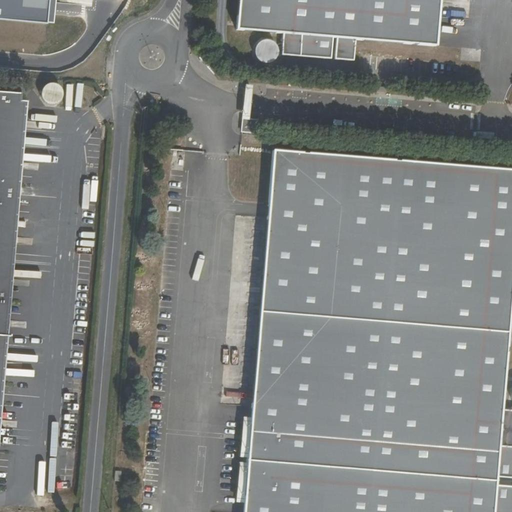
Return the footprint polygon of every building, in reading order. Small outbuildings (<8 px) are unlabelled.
[(0,0),(0,17),(51,22),(52,0),(0,0)] [(435,46),(438,0),(238,0),(236,29),(283,33),(281,55),(329,59),(331,37),(336,38),(334,59),(353,60),(354,38),(435,46)] [(278,56),(278,53),(278,50),(277,46),(275,44),(273,41),(270,40),(266,40),(263,40),(260,41),(257,43),(255,45),(254,48),(253,51),(253,55),(254,57),(256,60),(259,62),(262,64),(265,64),(268,64),(271,63),(274,61),(276,59),(278,56)] [(84,82),(93,83),(94,75),(84,75),(84,82)] [(61,101),(58,83),(41,86),(43,103),(61,101)] [(248,121),(252,86),(244,85),(240,120),(248,121)] [(0,318),(18,93),(0,91),(0,318)] [(69,92),(68,109),(81,110),(81,93),(69,92)] [(511,433),(504,433),(511,341),(511,182),(266,158),(233,511),(511,511),(511,510),(498,509),(498,501),(511,501),(511,433)] [(40,490),(54,490),(55,460),(41,460),(40,490)]
